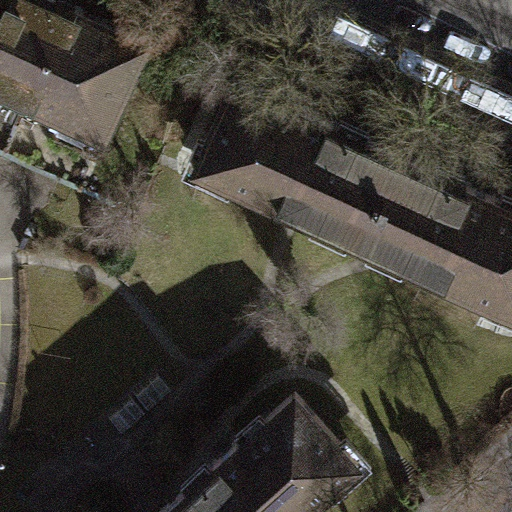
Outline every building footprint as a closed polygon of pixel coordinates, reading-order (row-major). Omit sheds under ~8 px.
[(148,35),(69,0),(0,0),(0,79),(106,128),(148,35)] [(400,152),(236,78),(198,161),(362,235),(400,152)] [(106,128),(0,79),(0,150),(76,186),(106,128)] [(511,202),(400,152),(362,235),(511,302),(511,202)] [(165,510),(166,511),(299,511),(360,458),(300,390),(165,510)]
